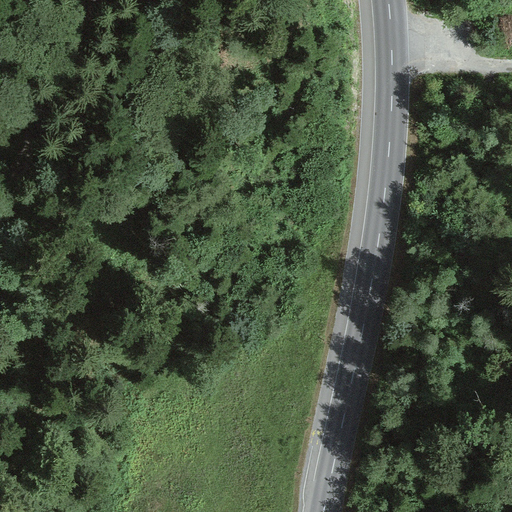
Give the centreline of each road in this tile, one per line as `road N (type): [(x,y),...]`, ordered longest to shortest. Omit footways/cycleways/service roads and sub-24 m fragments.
road 1 (tertiary): [(387,0),(394,135),(324,511)]
road 2 (track): [(95,0),(39,144),(0,217)]
road 3 (track): [(511,64),(392,61)]
